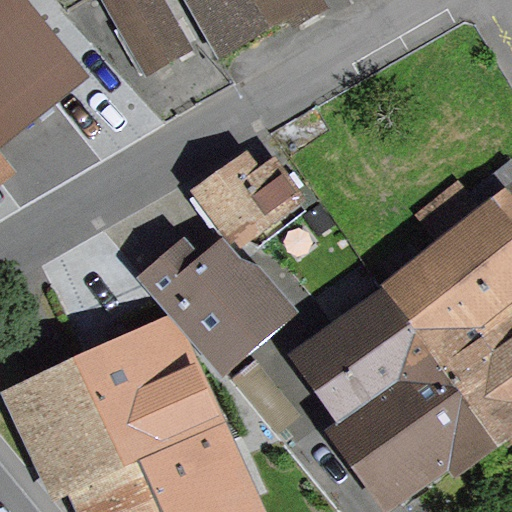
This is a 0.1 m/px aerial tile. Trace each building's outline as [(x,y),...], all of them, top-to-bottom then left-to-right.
[(0,0),(0,22),(21,6),(17,0),(0,0)] [(116,31),(141,76),(183,51),(153,0),(111,0),(126,26),(116,31)] [(185,0),(216,54),(310,0),(185,0)] [(0,45),(0,69),(72,156),(118,117),(34,17),(0,45)] [(235,238),(257,247),(304,212),(269,164),(249,179),(239,166),(202,193),(235,238)] [(422,220),(446,249),(387,296),(431,358),(511,295),(511,213),(504,204),(511,197),(511,167),(509,164),(468,196),(462,188),(422,220)] [(281,310),(253,278),(235,270),(220,253),(201,269),(184,250),(146,282),(216,365),(281,310)] [(511,295),(431,358),(485,433),(511,413),(511,295)] [(347,418),(348,419),(431,358),(387,296),(302,356),(347,418)] [(172,322),(88,362),(89,364),(158,511),(249,511),(189,380),(214,369),(172,322)] [(338,426),(391,501),(485,433),(431,358),(348,419),(338,426)] [(158,511),(89,364),(14,399),(56,490),(73,482),(86,511),(158,511)] [(236,386),(277,434),(297,417),(256,369),(236,386)]
